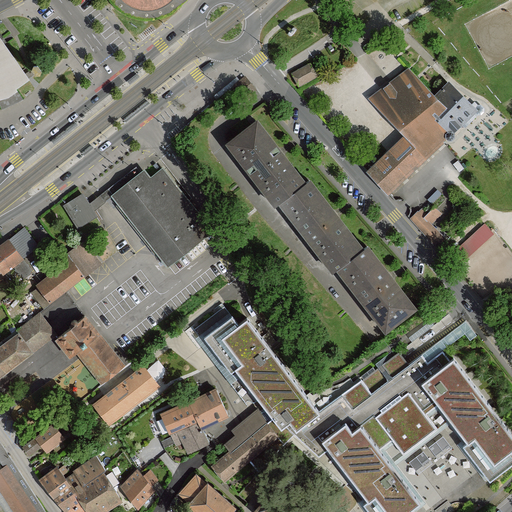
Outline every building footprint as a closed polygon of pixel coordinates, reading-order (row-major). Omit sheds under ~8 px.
[(186,0),(110,0),(111,1),(116,7),(123,14),(133,18),(144,20),(154,19),(165,15),(175,9),(182,4),(186,0)] [(0,99),(1,104),(11,100),(20,96),(15,88),(29,79),(0,38),(0,99)] [(300,86),(318,77),(311,64),(294,74),(300,86)] [(35,65),(33,69),(36,74),(40,73),(41,70),(38,65),(35,65)] [(407,138),(370,172),(388,192),(475,110),(449,84),(436,97),(411,71),(384,92),(372,100),(379,107),(407,138)] [(256,89),(246,77),(236,86),(246,98),(256,89)] [(258,122),(229,144),(253,175),(282,153),(258,122)] [(282,153),(253,175),(276,206),(281,203),(306,183),(282,153)] [(114,196),(143,173),(137,166),(101,195),(96,199),(89,204),(94,212),(101,206),(106,202),(114,196)] [(143,173),(114,196),(150,241),(169,265),(197,242),(211,231),(164,169),(151,180),(145,172),(143,173)] [(306,183),(281,203),(308,237),(337,215),(310,180),(306,183)] [(89,204),(83,195),(66,206),(79,227),(96,216),(94,212),(89,204)] [(422,209),(412,220),(424,232),(432,224),(442,214),(435,207),(427,215),(422,209)] [(363,249),(337,215),(308,237),(334,272),(339,268),(363,249)] [(485,223),(451,253),(461,264),(494,233),(485,223)] [(432,224),(424,232),(438,248),(447,240),(432,224)] [(26,225),(11,235),(25,256),(40,245),(26,225)] [(23,259),(9,240),(0,246),(0,268),(1,270),(3,273),(23,259)] [(69,255),(84,276),(101,263),(85,242),(69,255)] [(367,246),(363,249),(339,268),(362,300),(391,277),(367,246)] [(39,287),(51,302),(65,291),(84,276),(69,255),(59,261),(64,268),(39,287)] [(30,269),(23,260),(19,263),(28,275),(30,273),(34,270),(32,268),(30,269)] [(415,307),(391,277),(362,300),(387,330),(415,307)] [(17,330),(33,352),(34,353),(58,335),(41,312),(17,330)] [(240,324),(233,316),(205,337),(232,372),(236,369),(267,409),(261,413),(267,422),(269,425),(308,395),(248,317),(240,324)] [(71,327),(58,338),(67,350),(74,346),(103,383),(124,367),(117,357),(85,317),(77,322),(71,327)] [(0,376),(33,352),(17,330),(0,343),(0,376)] [(511,432),(454,357),(421,382),(468,442),(464,445),(491,480),(511,463),(511,432)] [(94,447),(138,414),(160,397),(134,365),(133,363),(131,365),(68,413),(94,447)] [(199,422),(201,427),(202,427),(228,414),(217,389),(190,402),(199,422)] [(409,391),(375,416),(404,454),(437,429),(409,391)] [(269,425),(284,444),(297,430),(321,412),(308,395),(269,425)] [(162,414),(171,434),(199,422),(190,402),(162,414)] [(267,422),(261,413),(259,409),(233,430),(238,437),(228,445),(232,450),(267,422)] [(63,416),(53,423),(58,429),(68,421),(63,416)] [(201,427),(199,422),(171,434),(176,445),(184,441),(190,452),(210,442),(202,427),(201,427)] [(232,450),(214,466),(225,480),(248,460),(256,467),(269,453),(273,457),(284,444),(269,425),(267,422),(232,450)] [(421,502),(360,424),(352,430),(346,422),(321,440),(367,500),(363,503),(369,511),(415,511),(413,509),(421,502)] [(53,423),(36,437),(43,445),(47,451),(64,437),(58,429),(53,423)] [(445,434),(431,444),(439,456),(453,446),(445,434)] [(31,454),(43,445),(36,437),(25,445),(31,454)] [(46,511),(0,440),(0,461),(5,468),(0,471),(0,488),(15,511),(46,511)] [(84,483),(104,471),(106,470),(98,457),(76,473),(84,483)] [(153,467),(144,472),(151,484),(160,479),(153,467)] [(55,498),(72,486),(67,478),(59,468),(41,482),(55,498)] [(154,488),(139,470),(123,487),(138,506),(154,488)] [(76,473),(67,478),(72,486),(88,511),(99,511),(121,498),(114,487),(120,483),(113,471),(106,476),(104,471),(84,483),(76,473)] [(184,497),(190,503),(207,484),(197,474),(183,490),(187,494),(184,497)] [(208,483),(207,484),(190,503),(190,504),(198,511),(232,511),(236,508),(208,483)] [(88,511),(72,486),(55,498),(66,511),(88,511)] [(257,511),(258,511),(295,511),(274,492),(257,511)]
